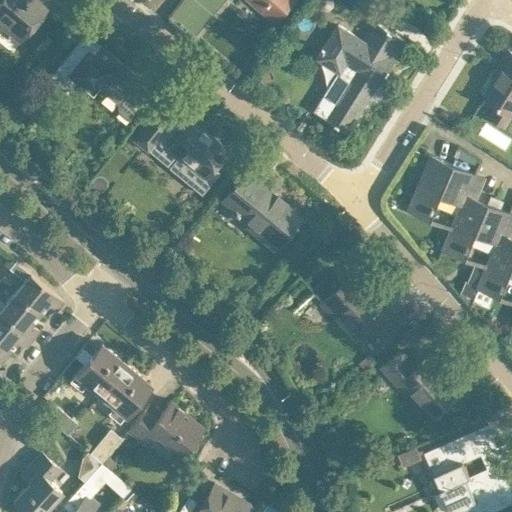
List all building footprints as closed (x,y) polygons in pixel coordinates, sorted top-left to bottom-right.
[(0,0),(0,23),(2,26),(5,22),(21,36),(45,6),(37,0),(0,0)] [(275,21),(292,0),(250,0),(261,9),(275,21)] [(359,0),(341,0),(353,9),(359,0)] [(326,93),(315,110),(347,130),(377,82),(380,83),(396,57),(394,55),(404,39),(375,20),(363,39),(338,24),(318,57),(337,69),(335,74),(350,81),(338,101),(326,93)] [(82,33),(79,37),(42,82),(49,88),(69,86),(75,80),(84,88),(94,83),(117,101),(117,110),(128,119),(150,92),(136,80),(139,76),(100,44),(98,46),(82,33)] [(490,115),(505,125),(511,113),(511,51),(508,49),(500,61),(505,64),(484,96),(497,104),(490,115)] [(8,109),(18,118),(36,99),(26,90),(8,109)] [(133,138),(146,149),(147,148),(200,193),(219,171),(213,166),(227,148),(190,118),(180,130),(156,110),(133,138)] [(459,148),(456,156),(475,164),(477,159),(459,148)] [(434,204),(439,193),(462,203),(475,173),(431,155),(409,208),(427,216),(431,209),(432,210),(435,205),(434,204)] [(277,243),(293,223),(295,224),(296,221),(295,220),(300,215),(263,185),(267,181),(248,165),(221,198),(234,208),(233,209),(236,212),(238,211),(277,243)] [(468,242),(473,232),(497,242),(509,212),(475,197),(483,176),(475,173),(462,203),(444,247),(462,255),(465,248),(467,249),(470,243),(468,242)] [(503,281),(508,270),(511,271),(511,236),(510,236),(511,230),(511,212),(509,212),(497,242),(478,286),(497,293),(500,287),(502,288),(505,282),(503,281)] [(9,255),(3,262),(9,267),(15,259),(9,255)] [(23,280),(14,291),(39,312),(48,302),(56,309),(63,299),(15,259),(9,267),(8,267),(23,280)] [(466,283),(462,295),(472,299),(483,272),(475,268),(468,284),(466,283)] [(352,274),(322,301),(334,315),(339,311),(359,334),(364,330),(379,346),(404,323),(378,295),(374,299),(352,274)] [(0,310),(32,337),(39,329),(31,322),(39,312),(14,291),(4,302),(0,298),(0,310)] [(0,342),(9,349),(17,339),(25,346),(32,337),(0,310),(0,342)] [(0,359),(9,349),(0,342),(0,359)] [(81,389),(87,382),(101,393),(126,362),(101,342),(90,354),(86,360),(83,363),(69,379),(81,389)] [(82,348),(75,357),(83,363),(86,360),(90,354),(82,348)] [(402,380),(433,414),(462,388),(430,353),(416,366),(400,348),(381,366),(397,384),(402,380)] [(118,421),(150,383),(126,362),(101,393),(114,405),(108,412),(118,421)] [(181,451),(202,425),(170,399),(159,412),(149,403),(128,428),(147,444),(157,432),(181,451)] [(52,401),(42,413),(67,434),(77,422),(52,401)] [(110,428),(90,452),(101,461),(102,461),(108,454),(121,438),(110,428)] [(465,433),(447,441),(438,445),(448,467),(436,472),(453,510),(465,505),(467,511),(487,511),(498,507),(511,501),(511,489),(500,462),(511,456),(511,449),(507,440),(497,445),(492,434),(470,444),(465,433)] [(398,454),(403,466),(421,457),(416,446),(398,454)] [(13,498),(28,511),(40,511),(61,490),(49,479),(60,467),(41,450),(27,466),(30,469),(24,475),(30,480),(13,498)] [(70,511),(69,511),(89,511),(98,503),(89,495),(103,479),(111,469),(109,468),(102,461),(101,461),(62,504),(70,511)] [(195,511),(251,511),(252,510),(226,494),(229,490),(214,482),(195,511)] [(188,493),(177,511),(186,511),(195,498),(188,493)]
